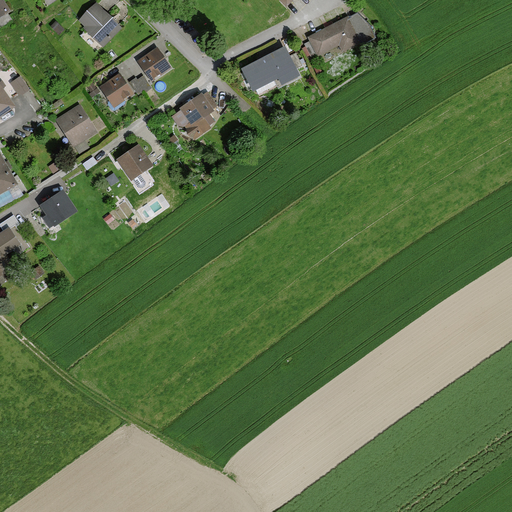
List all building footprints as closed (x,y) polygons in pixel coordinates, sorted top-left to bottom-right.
[(0,0),(0,19),(9,13),(0,0)] [(122,30),(95,6),(78,24),(85,30),(83,32),(103,50),(122,30)] [(345,21),(308,41),(319,59),(339,48),(343,54),(359,45),(345,21)] [(170,71),(155,51),(137,64),(151,84),(170,71)] [(280,54),(244,74),(254,93),(274,81),(278,88),(294,79),(280,54)] [(99,90),(113,109),(132,96),(118,77),(99,90)] [(28,92),(19,80),(12,86),(21,98),(28,92)] [(0,118),(17,106),(0,81),(0,118)] [(202,99),(200,96),(178,112),(188,126),(184,129),(194,142),(210,130),(208,128),(212,125),(207,118),(213,114),(212,112),(216,108),(207,96),(202,99)] [(97,132),(78,107),(54,125),(73,150),(97,132)] [(151,168),(136,148),(116,163),(131,183),(151,168)] [(0,193),(18,184),(0,152),(0,193)] [(76,214),(61,193),(39,208),(45,217),(43,219),(51,231),(76,214)] [(19,249),(7,231),(0,235),(0,279),(11,272),(3,260),(19,249)]
